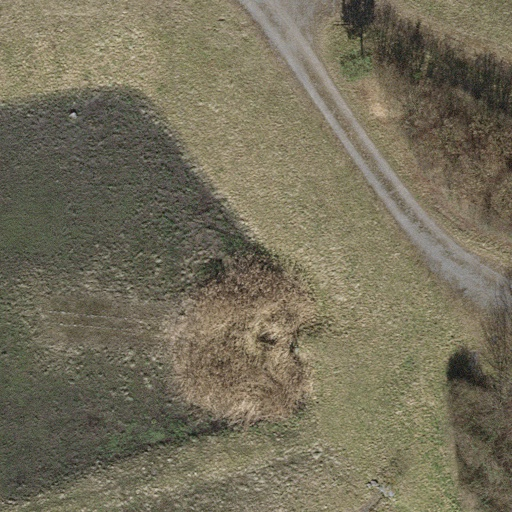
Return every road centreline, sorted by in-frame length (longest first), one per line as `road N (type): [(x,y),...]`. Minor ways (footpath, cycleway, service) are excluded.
road 1 (track): [(257,0),(435,262),(496,308),(511,310)]
road 2 (track): [(344,0),(511,71)]
